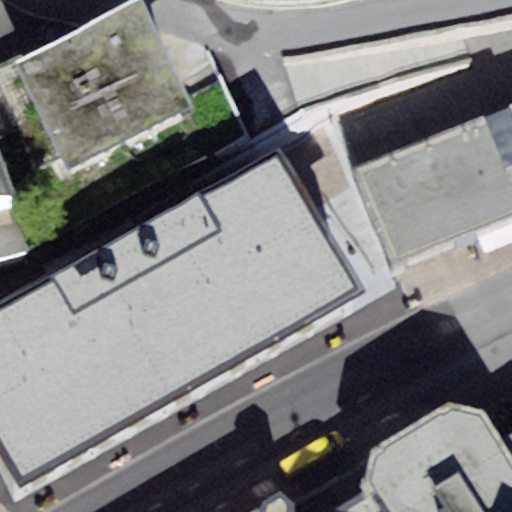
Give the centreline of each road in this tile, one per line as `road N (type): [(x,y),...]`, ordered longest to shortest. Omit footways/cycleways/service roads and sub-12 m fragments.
road 1 (secondary): [(511,313),(254,444),(144,511)]
road 2 (residential): [(100,0),(211,26),(275,29),(449,0)]
